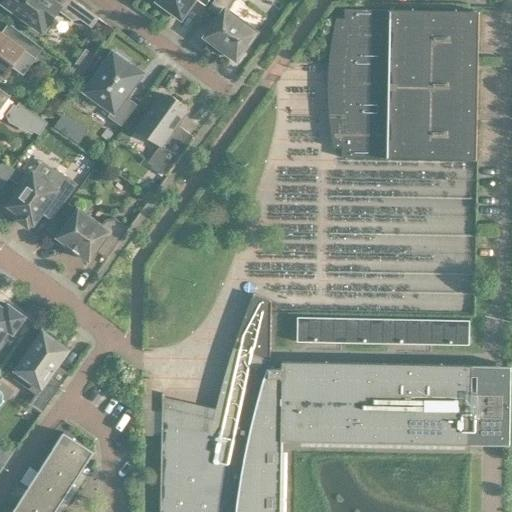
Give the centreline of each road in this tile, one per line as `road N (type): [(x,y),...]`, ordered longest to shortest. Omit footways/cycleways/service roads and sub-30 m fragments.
road 1 (residential): [(227,91),(103,0)]
road 2 (residential): [(112,339),(0,258)]
road 3 (residential): [(67,401),(106,431),(111,511)]
